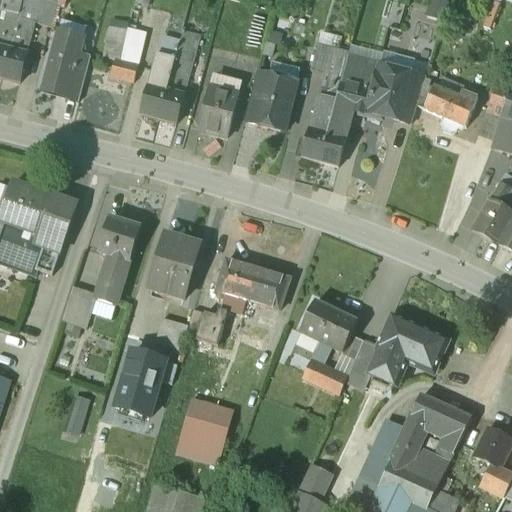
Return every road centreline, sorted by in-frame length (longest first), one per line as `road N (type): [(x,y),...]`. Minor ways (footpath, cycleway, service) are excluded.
road 1 (residential): [(0,128),(263,198),(511,299)]
road 2 (track): [(0,493),(110,156)]
